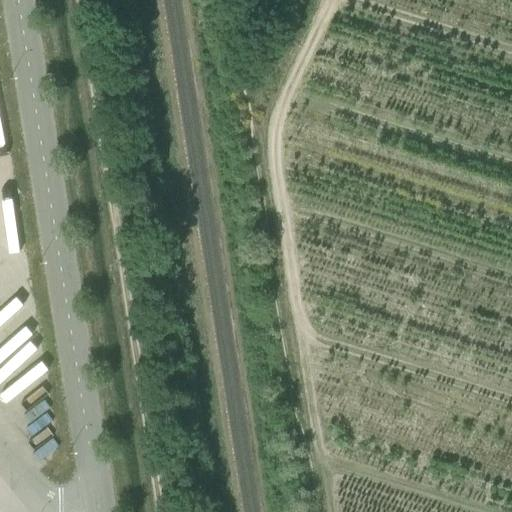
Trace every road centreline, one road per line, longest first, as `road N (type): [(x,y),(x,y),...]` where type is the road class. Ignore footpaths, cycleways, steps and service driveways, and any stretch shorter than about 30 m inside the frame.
road 1 (track): [(164,511),(83,0)]
road 2 (tertiary): [(18,0),(99,511)]
road 3 (track): [(332,0),(275,125)]
